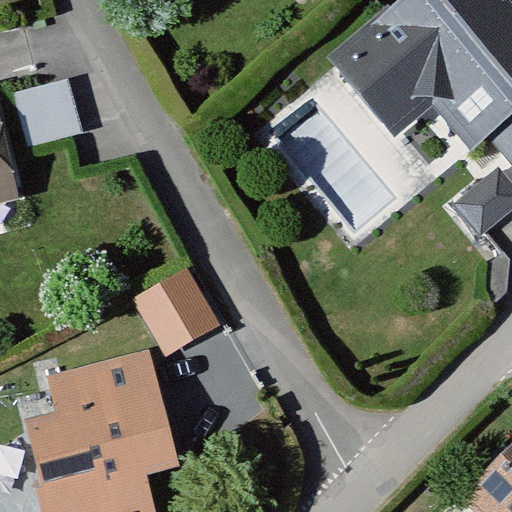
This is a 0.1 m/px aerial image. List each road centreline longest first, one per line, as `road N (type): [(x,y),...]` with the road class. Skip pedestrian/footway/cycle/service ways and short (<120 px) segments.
road 1 (residential): [(368,488),(340,456),(86,0)]
road 2 (residential): [(511,336),(368,488)]
